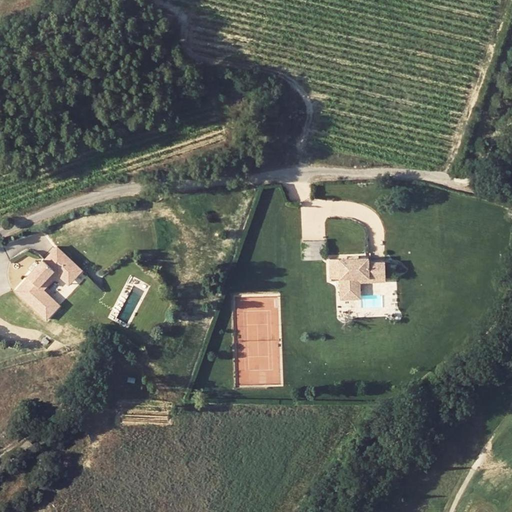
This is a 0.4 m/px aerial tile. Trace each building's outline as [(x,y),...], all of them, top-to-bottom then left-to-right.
[(173,16),(164,13),(162,23),(171,25),(173,16)] [(325,254),(323,239),(304,241),(305,256),(325,254)] [(58,263),(64,268),(75,258),(59,241),(46,254),(44,253),(39,257),(38,256),(31,262),(32,264),(28,268),(29,270),(15,283),(44,313),(55,303),(37,283),(40,281),(38,279),(54,264),(56,266),(58,263)] [(385,276),(385,261),(368,261),(368,257),(358,257),(358,262),(349,262),(349,257),(330,258),(330,277),(340,277),(340,288),(355,288),(355,277),(385,276)] [(83,266),(75,258),(64,268),(58,263),(56,266),(69,279),(83,266)] [(385,280),(385,276),(355,277),(355,288),(340,288),(340,298),(360,298),(359,281),(385,280)]
